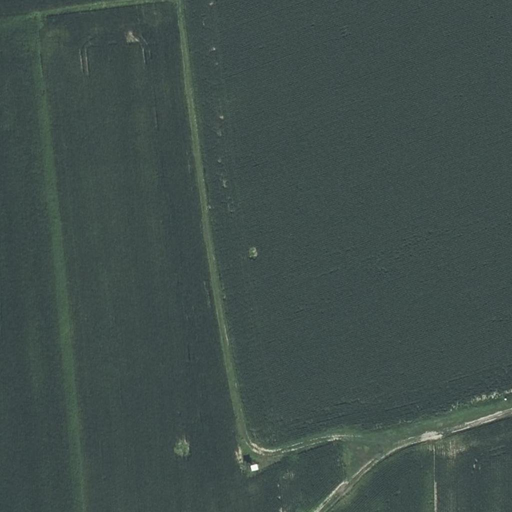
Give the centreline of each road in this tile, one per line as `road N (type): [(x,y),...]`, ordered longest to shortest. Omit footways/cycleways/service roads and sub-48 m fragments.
road 1 (track): [(185,0),(245,445),(276,454),(331,438),(365,466)]
road 2 (track): [(365,466),(392,449),(511,410)]
